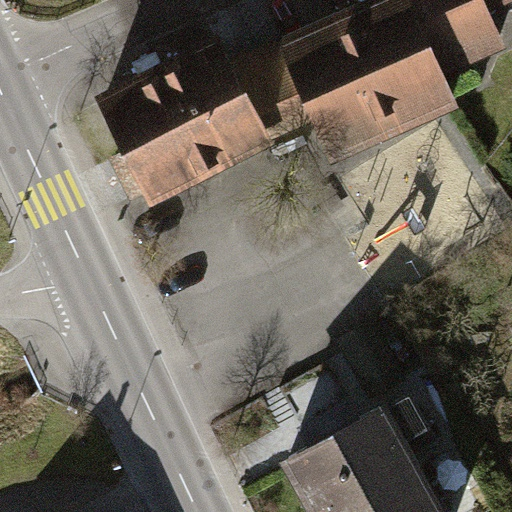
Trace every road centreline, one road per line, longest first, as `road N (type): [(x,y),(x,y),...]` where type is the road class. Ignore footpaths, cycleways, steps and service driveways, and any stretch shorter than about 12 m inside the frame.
road 1 (primary): [(200,511),(85,268)]
road 2 (primary): [(85,268),(0,87)]
road 3 (residential): [(174,0),(0,76)]
road 4 (unknown): [(1,511),(171,450)]
